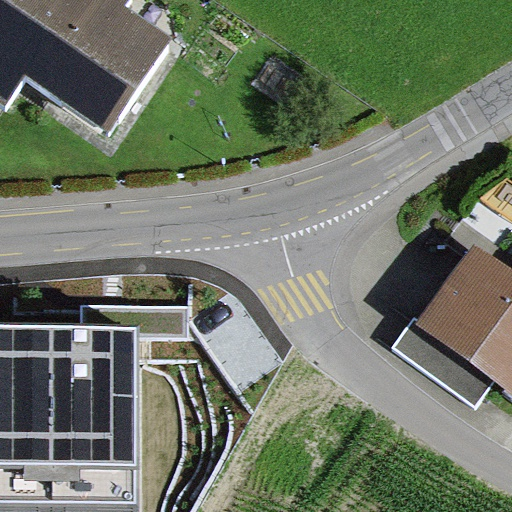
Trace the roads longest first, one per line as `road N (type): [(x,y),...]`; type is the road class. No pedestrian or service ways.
road 1 (unclassified): [(273,212),(311,328),(339,359),(447,439),(511,473)]
road 2 (tertiary): [(0,239),(273,212)]
road 3 (tertiary): [(273,212),(426,145),(511,93)]
